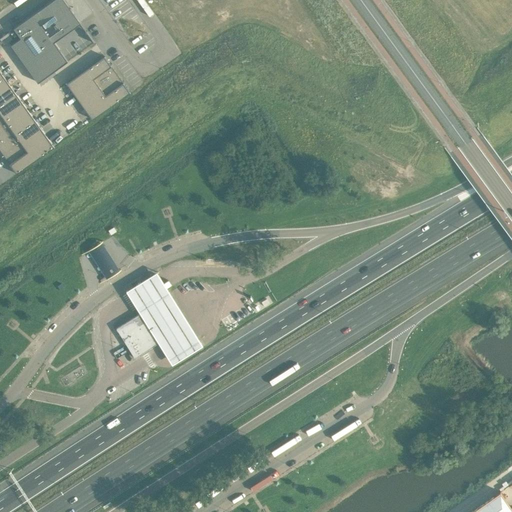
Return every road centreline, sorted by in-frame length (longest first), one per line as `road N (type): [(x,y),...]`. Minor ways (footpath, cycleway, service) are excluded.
road 1 (motorway): [(511,185),(0,507)]
road 2 (motorway): [(61,511),(511,228)]
road 3 (secondary): [(360,0),(511,207)]
road 4 (motorway): [(511,164),(419,207),(333,232)]
road 5 (unclassified): [(136,0),(173,50),(144,72),(92,0)]
road 6 (motorway): [(399,329),(511,251)]
